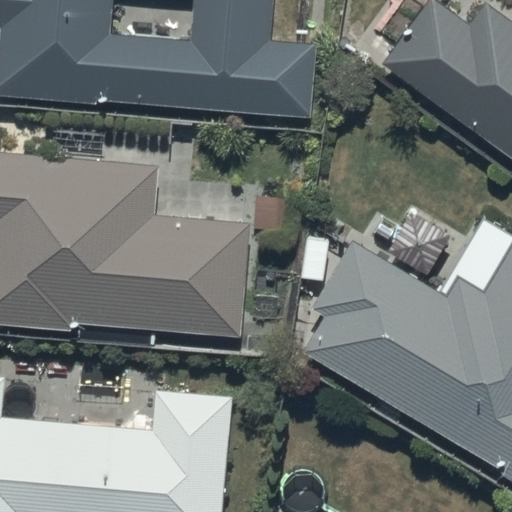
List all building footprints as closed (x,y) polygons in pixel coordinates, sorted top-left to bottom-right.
[(270,0),(0,0),(0,93),(95,102),(95,97),(309,116),(315,41),(267,37),(270,0)] [(511,20),(483,0),(468,21),(437,0),(422,0),(380,61),(511,154),(511,20)] [(157,164),(0,150),(0,320),(71,327),(72,320),(236,335),(246,216),(153,208),(157,164)] [(410,210),(386,248),(427,273),(450,235),(410,210)] [(511,229),(485,213),(438,290),(348,235),(307,309),(321,316),(302,350),(504,467),(500,474),(511,480),(511,229)] [(219,511),(228,392),(153,387),(152,425),(1,414),(3,375),(0,374),(0,511),(219,511)]
